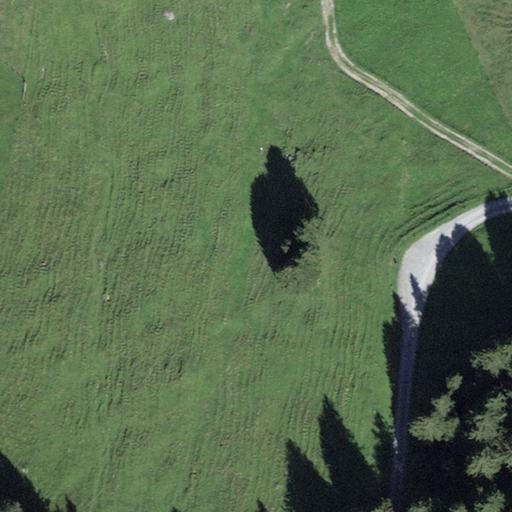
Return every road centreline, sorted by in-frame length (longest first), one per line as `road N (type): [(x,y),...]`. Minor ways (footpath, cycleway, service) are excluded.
road 1 (unclassified): [(393,511),(417,283),(456,226),(511,205)]
road 2 (track): [(330,0),(331,37),(358,77),(511,175)]
